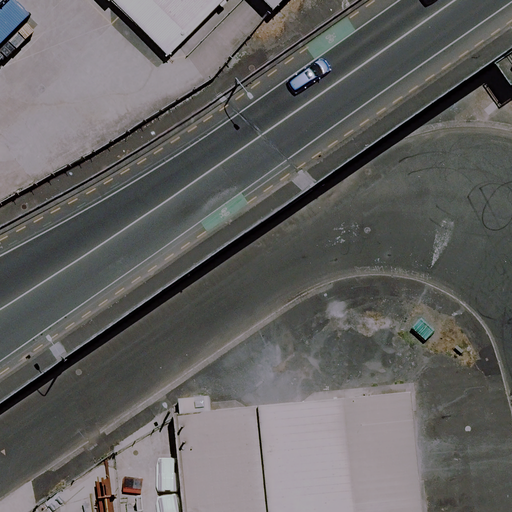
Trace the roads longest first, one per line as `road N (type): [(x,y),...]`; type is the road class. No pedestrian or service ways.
road 1 (unclassified): [(0,447),(292,249),(383,212),(474,216),(511,232)]
road 2 (secondary): [(0,313),(472,0)]
